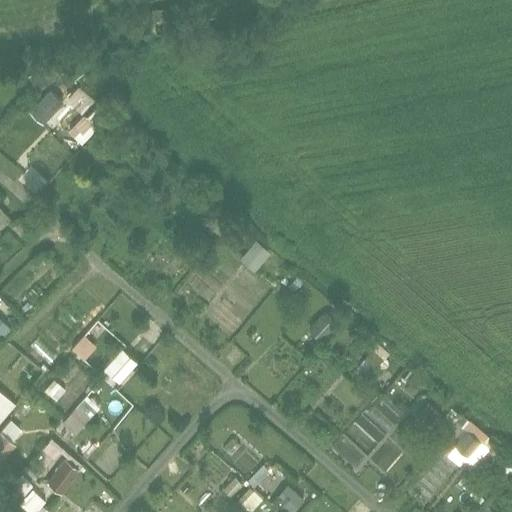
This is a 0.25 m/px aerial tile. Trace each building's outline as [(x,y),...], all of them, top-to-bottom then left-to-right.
[(21,84),(29,95),(53,80),(45,68),(21,84)] [(68,98),(83,114),(96,101),(81,86),(68,98)] [(40,105),(67,132),(83,116),(66,98),(61,103),(51,93),(40,105)] [(84,146),(99,128),(84,116),(69,134),(84,146)] [(0,231),(13,218),(0,205),(0,231)] [(258,240),(241,259),(256,272),(273,252),(258,240)] [(325,343),(342,324),(326,310),(309,330),(325,343)] [(0,338),(11,328),(0,315),(0,338)] [(87,334),(73,347),(84,359),(99,346),(87,334)] [(105,367),(122,381),(141,359),(124,345),(105,367)] [(356,369),(366,378),(385,357),(375,348),(356,369)] [(53,381),(45,392),(57,400),(65,390),(53,381)] [(0,422),(17,405),(0,388),(0,422)] [(440,438),(456,422),(432,400),(416,416),(440,438)] [(0,461),(26,432),(12,419),(0,433),(0,461)] [(467,451),(474,435),(464,431),(457,446),(467,451)] [(51,440),(42,450),(53,459),(61,449),(51,440)] [(41,452),(25,470),(35,479),(51,462),(41,452)] [(68,491),(82,465),(61,453),(46,479),(68,491)] [(256,485),(271,470),(264,463),(249,478),(256,485)] [(472,493),(479,481),(466,473),(459,485),(472,493)] [(282,511),(294,511),(306,498),(289,483),(271,502),(282,511)] [(251,511),(263,498),(250,487),(238,500),(251,511)] [(35,490),(22,504),(30,511),(36,511),(47,501),(35,490)]
